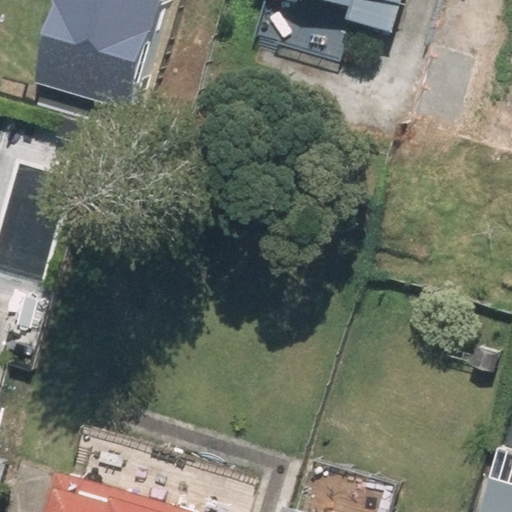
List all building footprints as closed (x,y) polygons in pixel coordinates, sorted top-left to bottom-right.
[(176,0),(73,0),(50,84),(147,110),(176,0)] [(353,0),(392,11),(368,97),(399,106),(428,0),(353,0)] [(511,32),(508,47),(441,30),(418,122),(477,138),(487,98),(511,104),(511,32)] [(259,511),(79,458),(62,511),(259,511)] [(388,511),(316,490),(309,511),(388,511)]
